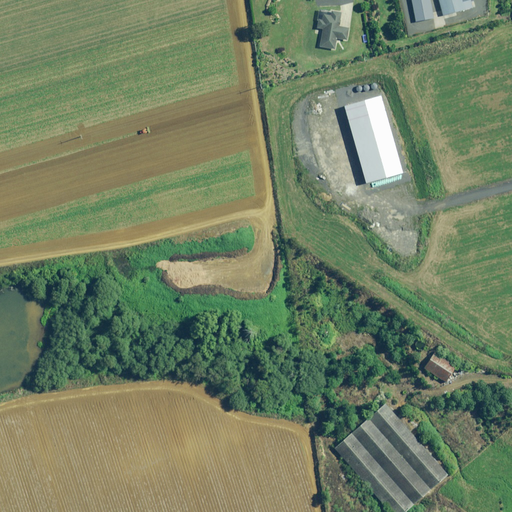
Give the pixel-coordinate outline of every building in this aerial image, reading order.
[(434,20),(430,0),(411,0),(415,23),(434,20)] [(472,8),(470,0),(440,0),(444,15),(472,8)] [(323,29),(320,48),(336,51),(338,39),(347,41),(350,28),(340,26),(343,13),(331,11),(330,15),(324,14),(322,20),(319,20),(317,28),(323,29)] [(446,383),(457,366),(436,352),(424,368),(446,383)] [(384,401),(332,448),(389,511),(405,511),(449,473),(384,401)]
